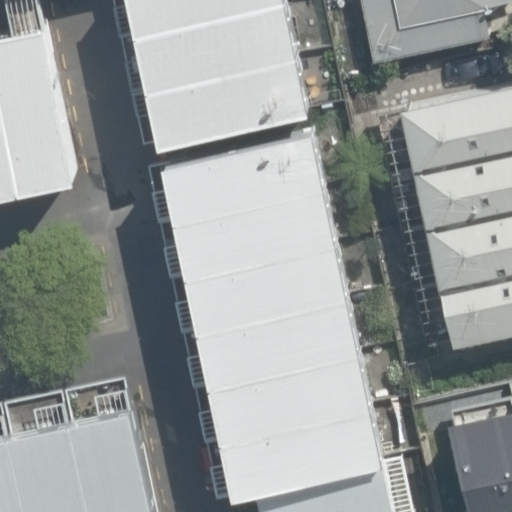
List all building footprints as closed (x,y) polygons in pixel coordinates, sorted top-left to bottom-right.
[(316,105),(293,0),(144,0),(174,135),(316,105)] [(363,0),(375,56),(489,31),(483,1),(486,0),(363,0)] [(0,185),(78,169),(46,21),(0,31),(0,185)] [(511,76),(403,100),(455,340),(511,327),(511,76)] [(390,453),(319,121),(168,153),(241,491),(252,489),(256,511),(392,511),(380,455),(390,453)] [(0,426),(0,511),(161,511),(136,397),(0,426)] [(436,497),(438,511),(511,511),(511,471),(481,478),(481,480),(480,481),(481,488),(436,497)]
